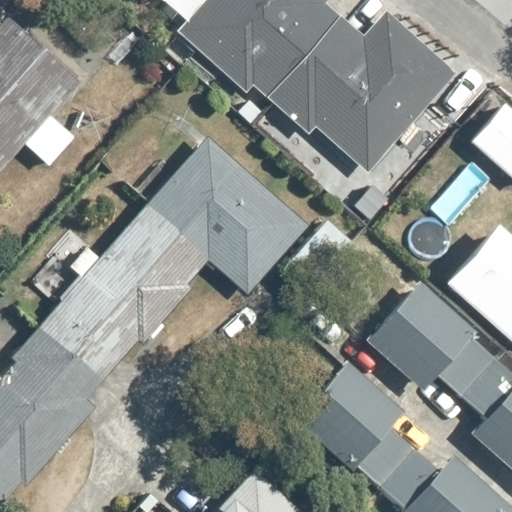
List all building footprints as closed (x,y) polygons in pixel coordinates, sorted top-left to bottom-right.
[(256,77),(365,177),(453,76),(382,15),(360,41),(323,8),(328,0),(203,0),(172,35),(241,96),(256,77)] [(0,173),(77,86),(3,21),(0,24),(0,173)] [(511,89),(467,143),(511,180),(511,89)] [(204,140),(37,331),(99,386),(209,268),(246,299),(307,228),(204,140)] [(400,190),(376,169),(352,195),(375,217),(400,190)] [(446,271),(469,242),(429,209),(406,239),(446,271)] [(351,241),(322,219),(277,270),(305,295),(287,316),(337,360),(402,286),(385,271),(392,263),(359,233),(351,241)] [(511,244),(494,229),(441,289),(511,351),(511,244)] [(511,370),(417,287),(362,343),(419,396),(434,380),(483,424),(470,439),(511,476),(511,370)] [(0,511),(3,511),(92,411),(83,403),(99,386),(37,331),(9,363),(13,368),(0,382),(0,511)] [(401,416),(343,364),(289,425),(389,511),(511,511),(447,458),(435,474),(387,433),(401,416)] [(171,511),(301,511),(255,467),(216,511),(172,511),(171,511)]
